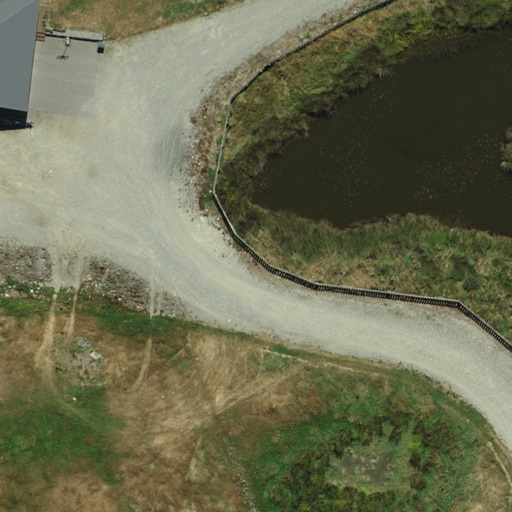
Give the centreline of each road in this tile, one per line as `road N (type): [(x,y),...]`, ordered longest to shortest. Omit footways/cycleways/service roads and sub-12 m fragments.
road 1 (track): [(511,481),(386,360),(193,319),(60,209),(0,199)]
road 2 (track): [(265,0),(94,82),(60,209)]
